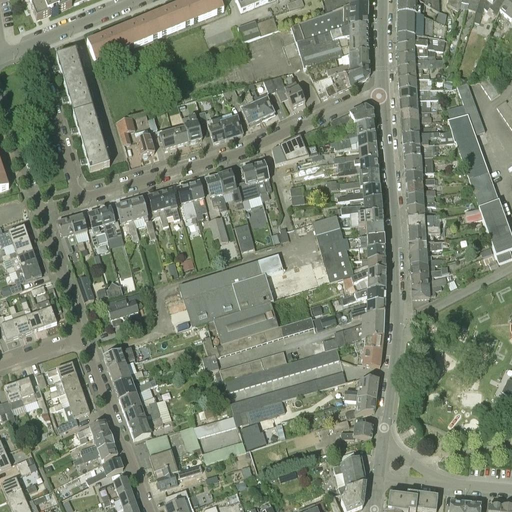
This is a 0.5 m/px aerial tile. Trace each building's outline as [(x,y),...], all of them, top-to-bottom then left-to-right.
[(28,0),(33,10),(32,10),(38,23),(50,18),(50,17),(59,13),(60,14),(73,9),(72,8),(91,0),(28,0)] [(192,27),(214,18),(223,14),(217,0),(197,0),(183,6),(192,27)] [(233,0),(241,17),(278,2),(277,0),(233,0)] [(351,8),(368,7),(367,0),(326,0),(321,2),(326,16),(326,17),(351,8)] [(438,15),(438,14),(439,14),(438,2),(435,0),(397,0),(397,3),(416,3),(425,8),(438,15)] [(453,11),(458,12),(460,3),(454,0),(448,0),(447,8),(453,11)] [(466,6),(468,7),(469,0),(461,0),(460,3),(458,12),(456,20),(458,13),(461,5),(466,7),(466,6)] [(467,11),(476,14),(480,0),(469,0),(468,7),(467,11)] [(499,14),(510,0),(480,0),(476,14),(473,24),(479,26),(483,11),(486,14),(489,10),(493,14),(492,15),(497,19),(499,14)] [(511,0),(510,0),(499,14),(510,24),(511,23),(511,24),(511,0)] [(301,1),(294,4),(297,10),(303,7),(301,1)] [(397,3),(397,18),(420,18),(422,19),(423,15),(427,16),(427,13),(424,13),(425,8),(416,3),(397,3)] [(159,40),(192,27),(183,6),(151,19),(159,40)] [(351,29),(367,29),(368,7),(351,8),(326,17),(326,16),(291,28),(296,45),(296,47),(351,29)] [(436,25),(446,29),(447,29),(444,28),(446,17),(439,15),(439,14),(438,14),(438,15),(436,24),(436,25)] [(444,44),(444,42),(446,29),(436,25),(436,24),(422,19),(420,18),(397,18),(396,39),(416,39),(428,41),(444,44)] [(127,53),(159,40),(151,19),(119,32),(127,53)] [(237,31),(243,46),(277,33),(273,21),(255,27),(255,24),(237,31)] [(353,42),(367,42),(367,29),(351,29),(296,47),(300,59),(353,42)] [(95,66),(127,53),(119,32),(87,46),(95,66)] [(396,39),(396,49),(417,49),(428,50),(428,41),(416,39),(396,39)] [(397,60),(435,59),(434,58),(435,53),(443,54),(444,44),(428,41),(428,50),(417,49),(396,49),(397,60)] [(317,69),(368,54),(367,43),(367,42),(353,42),(300,59),(304,72),(306,72),(306,73),(317,70),(317,69)] [(64,89),(84,83),(75,54),(56,60),(58,68),(57,68),(58,74),(60,73),(64,89)] [(334,79),(368,70),(368,54),(317,69),(317,70),(306,73),(313,86),(334,79)] [(423,71),(429,70),(443,69),(445,62),(435,62),(435,59),(397,60),(397,72),(415,72),(415,71),(423,71)] [(334,79),(313,86),(322,103),(364,84),(369,79),(368,70),(334,79)] [(457,90),(467,87),(468,87),(473,75),(461,70),(455,85),(457,90)] [(415,72),(397,72),(398,84),(427,82),(429,82),(429,81),(429,76),(417,76),(415,77),(415,72)] [(280,79),(271,82),(276,94),(284,90),(285,90),(284,89),(280,79)] [(479,84),(484,92),(494,86),(491,81),(479,84)] [(276,94),(271,82),(263,84),(269,97),(276,94)] [(399,94),(430,93),(430,92),(432,92),(432,87),(427,87),(427,82),(398,84),(399,94)] [(73,117),(92,111),(84,83),(64,89),(67,99),(66,99),(68,105),(69,104),(73,117)] [(443,89),(451,92),(453,85),(445,83),(443,89)] [(484,92),(488,97),(497,91),(494,86),(484,92)] [(457,90),(459,96),(470,93),(467,87),(457,90)] [(305,105),(298,89),(285,95),(292,111),(305,105)] [(497,91),(488,97),(491,102),(500,96),(497,91)] [(228,94),(233,105),(239,102),(235,92),(228,94)] [(249,96),(262,124),(270,121),(269,119),(274,117),(265,96),(257,100),(254,93),(249,96)] [(399,105),(426,103),(437,102),(437,98),(430,98),(430,93),(399,94),(399,105)] [(459,96),(461,102),(472,99),(470,93),(459,96)] [(228,107),(233,105),(228,94),(223,95),(228,107)] [(254,128),(262,124),(249,96),(245,98),(248,105),(239,109),(241,112),(248,128),(253,126),(254,128)] [(461,102),(463,108),(474,105),(472,99),(461,102)] [(400,116),(430,114),(430,108),(426,109),(426,103),(399,105),(400,116)] [(496,109),(499,114),(509,108),(507,105),(506,103),(496,109)] [(463,108),(465,114),(476,110),(474,105),(463,108)] [(465,114),(463,108),(447,112),(450,123),(467,118),(465,114)] [(499,114),(503,119),(511,113),(509,108),(499,114)] [(356,128),(373,125),(372,114),(365,110),(330,126),(332,129),(311,135),(311,134),(305,137),(305,138),(306,141),(354,127),(354,128),(355,128),(356,128)] [(465,114),(467,118),(467,120),(478,116),(476,110),(465,114)] [(81,146),(101,140),(92,111),(73,117),(76,130),(75,130),(77,136),(78,135),(81,146)] [(503,119),(506,124),(511,119),(511,112),(511,113),(503,119)] [(430,114),(400,116),(401,127),(421,126),(431,125),(431,119),(430,119),(430,114)] [(199,116),(202,126),(207,125),(204,115),(199,116)] [(467,120),(470,125),(480,122),(478,116),(467,120)] [(432,137),(401,138),(402,150),(438,148),(454,147),(455,146),(478,211),(498,203),(487,171),(480,152),(479,151),(478,147),(474,138),(485,135),(482,128),(472,131),(470,125),(467,120),(467,118),(450,123),(447,124),(451,135),(432,136),(432,137)] [(182,122),(183,127),(185,131),(189,146),(191,145),(192,146),(195,145),(196,144),(202,142),(195,119),(188,121),(188,120),(182,122)] [(220,126),(225,144),(242,138),(239,129),(237,120),(220,125),(220,126)] [(147,123),(151,135),(157,133),(153,121),(147,123)] [(116,126),(123,149),(131,147),(128,136),(135,134),(132,122),(116,126)] [(213,147),(225,144),(220,126),(220,125),(219,122),(211,124),(206,125),(213,147)] [(470,125),(472,131),(482,128),(480,122),(470,125)] [(334,145),(374,137),(373,125),(356,128),(355,128),(356,134),(341,137),(341,138),(334,139),(335,144),(333,144),(334,145)] [(432,137),(432,136),(432,130),(421,130),(421,126),(401,127),(401,138),(432,137)] [(176,150),(189,146),(185,131),(183,127),(171,131),(176,150)] [(164,153),(176,150),(171,131),(157,135),(159,145),(161,145),(164,153)] [(357,152),(376,150),(374,137),(334,145),(335,150),(342,149),(357,145),(358,152),(357,152)] [(154,156),(149,138),(136,142),(141,160),(142,159),(143,161),(148,159),(147,158),(154,156)] [(300,140),(304,149),(309,147),(306,141),(305,138),(300,140)] [(305,151),(304,149),(300,140),(299,139),(278,149),(279,150),(271,154),(275,169),(308,159),(317,157),(315,148),(305,151)] [(101,140),(81,146),(86,161),(84,161),(86,166),(87,166),(90,174),(109,169),(101,140)] [(403,161),(432,159),(432,157),(436,157),(436,155),(438,155),(438,153),(438,148),(402,150),(403,161)] [(360,164),(377,162),(376,150),(357,152),(358,157),(333,160),(334,166),(338,166),(338,167),(346,166),(345,165),(354,164),(354,165),(360,164)] [(404,177),(434,176),(432,159),(403,161),(404,177)] [(355,177),(378,174),(377,162),(360,164),(354,165),(354,170),(346,171),(346,166),(338,167),(338,172),(339,178),(355,177)] [(0,165),(0,193),(8,191),(0,165)] [(257,187),(260,197),(272,194),(264,166),(258,167),(256,166),(254,167),(253,169),(252,169),(257,187)] [(247,170),(246,171),(241,172),(245,185),(236,187),(238,192),(243,211),(244,212),(251,210),(248,202),(259,199),(260,197),(257,187),(252,169),(250,170),(249,169),(247,170)] [(361,192),(379,190),(378,174),(355,177),(358,176),(359,184),(339,186),(340,193),(360,191),(361,191),(361,192)] [(243,211),(238,192),(236,193),(234,185),(233,185),(230,176),(224,177),(224,176),(219,178),(219,179),(218,179),(223,198),(233,195),(234,198),(231,199),(234,208),(236,207),(237,213),(243,211)] [(405,188),(437,186),(437,181),(435,181),(434,181),(422,182),(422,177),(434,176),(404,177),(405,188)] [(220,214),(227,212),(223,198),(218,179),(205,183),(211,202),(218,200),(217,202),(220,214)] [(326,194),(339,192),(339,185),(336,185),(336,183),(325,184),(326,194)] [(202,216),(207,215),(204,204),(199,185),(194,187),(193,185),(189,186),(189,188),(188,188),(198,222),(203,221),(202,216)] [(405,199),(435,197),(435,192),(423,193),(422,190),(425,189),(425,188),(437,187),(437,186),(405,188),(405,199)] [(198,223),(198,222),(188,188),(187,189),(186,187),(182,188),(182,190),(177,192),(182,208),(187,207),(192,224),(198,223)] [(291,199),(304,198),(302,189),(290,191),(291,199)] [(350,205),(364,203),(380,201),(379,190),(361,192),(362,195),(346,197),(346,199),(337,200),(337,205),(350,204),(350,205)] [(172,218),(174,223),(180,221),(171,193),(166,195),(164,193),(161,194),(160,196),(159,196),(166,220),(172,218)] [(169,228),(166,220),(159,196),(158,197),(157,196),(153,197),(153,198),(148,200),(154,221),(160,219),(163,230),(169,228)] [(406,210),(436,208),(436,207),(439,207),(439,203),(436,203),(435,197),(405,199),(406,210)] [(291,200),(292,208),(305,206),(304,198),(291,200)] [(350,219),(382,215),(380,201),(364,203),(350,205),(350,210),(326,213),(327,220),(333,220),(336,219),(350,218),(350,219)] [(151,223),(148,224),(142,202),(129,205),(136,230),(146,227),(150,243),(156,242),(151,223)] [(499,206),(498,203),(478,211),(478,213),(482,222),(483,226),(485,231),(487,236),(488,240),(490,244),(491,247),(492,250),(493,253),(495,257),(495,259),(509,254),(511,252),(511,241),(510,236),(508,230),(506,224),(503,217),(502,213),(500,208),(499,206)] [(139,243),(135,230),(136,230),(129,205),(127,206),(125,204),(122,205),(121,207),(115,209),(121,228),(129,225),(129,227),(127,227),(132,244),(139,243)] [(406,210),(407,221),(437,219),(437,214),(431,214),(431,209),(436,209),(436,208),(406,210)] [(114,233),(116,240),(122,238),(118,224),(114,225),(110,211),(105,212),(103,211),(101,211),(100,214),(99,214),(106,235),(114,233)] [(107,244),(105,236),(106,235),(99,214),(98,214),(96,213),(93,213),(93,216),(88,217),(92,232),(88,233),(93,248),(107,244)] [(466,226),(482,222),(478,213),(464,215),(466,226)] [(367,230),(383,228),(382,215),(350,219),(351,230),(355,229),(355,231),(367,230)] [(87,236),(87,235),(82,218),(70,222),(77,246),(79,253),(85,252),(83,244),(89,242),(87,236)] [(312,226),(322,260),(329,287),(343,283),(343,284),(351,281),(353,280),(346,253),(343,243),(336,219),(333,220),(312,226)] [(407,232),(439,231),(439,230),(439,219),(437,219),(407,221),(407,232)] [(213,223),(218,241),(219,246),(228,244),(222,220),(213,223)] [(72,255),(70,248),(77,246),(70,222),(68,223),(68,222),(63,223),(63,224),(57,226),(62,242),(67,257),(72,255)] [(213,242),(218,241),(213,223),(208,224),(213,242)] [(241,254),(254,250),(248,227),(235,230),(241,254)] [(368,240),(383,239),(383,228),(367,230),(355,231),(356,242),(365,241),(368,240)] [(13,247),(28,241),(24,229),(2,236),(0,231),(0,230),(0,249),(1,251),(13,247)] [(285,231),(280,232),(279,232),(280,236),(271,238),(274,247),(289,243),(285,231)] [(408,248),(442,246),(442,245),(434,246),(433,238),(440,237),(439,231),(407,232),(408,248)] [(362,252),(384,251),(383,239),(368,240),(365,241),(356,242),(343,243),(346,253),(349,253),(358,252),(358,253),(362,252)] [(3,264),(11,261),(33,253),(28,241),(13,247),(15,254),(1,259),(3,264)] [(470,257),(490,251),(488,243),(467,250),(470,257)] [(409,258),(427,257),(429,257),(428,253),(442,252),(442,246),(408,248),(409,258)] [(367,263),(367,264),(385,263),(384,251),(362,252),(358,253),(359,258),(359,264),(367,263)] [(491,252),(480,255),(482,260),(493,256),(491,252)] [(7,277),(15,274),(37,266),(33,253),(11,261),(13,268),(6,271),(7,277)] [(509,254),(495,259),(498,267),(501,266),(502,265),(504,265),(505,264),(507,264),(509,263),(511,262),(511,261),(511,260),(511,258),(510,256),(510,255),(509,254)] [(427,268),(439,267),(445,265),(444,261),(430,262),(429,263),(427,263),(427,257),(409,258),(410,268),(427,267),(427,268)] [(273,305),(265,279),(283,273),(278,258),(178,290),(183,303),(167,308),(176,336),(206,326),(208,333),(216,331),(221,348),(222,347),(227,346),(232,344),(238,342),(243,341),(248,339),(253,338),(259,336),(264,334),(269,333),(274,331),(278,330),(270,306),(273,305)] [(181,264),(184,273),(194,270),(191,261),(181,264)] [(498,269),(496,263),(495,262),(488,266),(491,273),(498,269)] [(369,274),(385,273),(385,263),(367,264),(367,268),(364,268),(356,272),(358,278),(363,276),(369,274)] [(12,296),(22,292),(20,286),(42,279),(37,266),(15,274),(18,281),(14,282),(16,287),(10,289),(12,296)] [(179,280),(175,266),(167,268),(172,282),(179,280)] [(427,274),(427,268),(427,267),(410,268),(410,280),(433,279),(433,280),(441,278),(441,272),(427,274)] [(363,295),(368,294),(385,293),(385,286),(385,273),(369,274),(363,276),(358,278),(354,280),(353,280),(351,281),(343,284),(345,292),(354,288),(353,288),(358,286),(362,294),(363,295)] [(433,279),(410,280),(411,291),(429,290),(447,285),(445,280),(433,283),(433,280),(433,279)] [(84,306),(94,303),(87,285),(78,288),(84,306)] [(412,313),(429,305),(428,302),(429,302),(429,300),(435,298),(435,294),(441,292),(440,288),(447,286),(447,285),(429,290),(411,291),(412,313)] [(45,294),(43,288),(30,293),(32,299),(45,294)] [(108,301),(122,297),(120,288),(118,289),(108,292),(106,292),(108,301)] [(96,294),(98,301),(106,299),(104,291),(96,294)] [(366,306),(384,305),(385,293),(368,294),(363,295),(342,302),(343,307),(366,300),(366,306)] [(142,306),(139,296),(109,306),(110,308),(107,309),(111,323),(123,320),(124,322),(131,320),(130,318),(138,315),(135,308),(142,306)] [(31,335),(44,331),(38,315),(31,317),(26,303),(21,305),(23,313),(31,335)] [(38,315),(44,331),(57,326),(48,303),(36,307),(38,315)] [(361,321),(384,315),(384,305),(366,306),(366,312),(350,316),(351,322),(361,319),(361,321)] [(18,340),(31,335),(23,313),(16,316),(14,308),(8,310),(11,317),(14,328),(18,340)] [(319,308),(311,311),(314,319),(322,316),(319,308)] [(354,347),(383,338),(384,320),(384,315),(361,321),(361,327),(333,335),(335,341),(322,344),(325,354),(331,352),(336,351),(354,346),(354,347)] [(6,344),(18,340),(14,328),(11,317),(3,320),(3,318),(0,319),(0,328),(6,344)] [(329,318),(320,321),(323,329),(332,327),(329,318)] [(149,319),(140,321),(142,328),(150,326),(149,319)] [(306,321),(309,332),(314,330),(311,320),(306,321)] [(323,332),(323,329),(320,321),(320,320),(314,322),(317,334),(323,332)] [(304,333),(309,332),(306,321),(301,323),(304,333)] [(299,335),(304,333),(301,323),(295,324),(299,335)] [(293,337),(299,335),(295,324),(290,326),(293,337)] [(288,338),(293,337),(290,326),(285,328),(288,338)] [(283,340),(288,338),(285,328),(280,329),(283,340)] [(278,341),(283,340),(280,329),(278,330),(274,331),(278,341)] [(272,343),(278,341),(274,331),(269,333),(272,343)] [(267,345),(272,343),(269,333),(264,334),(267,345)] [(262,346),(267,345),(264,334),(259,336),(262,346)] [(257,348),(262,346),(259,336),(253,338),(257,348)] [(251,350),(257,348),(253,338),(248,339),(251,350)] [(364,351),(381,354),(383,338),(354,347),(356,353),(356,354),(364,351)] [(208,359),(209,359),(215,358),(216,361),(217,360),(220,359),(217,349),(213,350),(210,339),(204,341),(205,343),(203,344),(208,359)] [(246,351),(251,350),(248,339),(243,341),(246,351)] [(241,353),(246,351),(243,341),(238,342),(241,353)] [(236,354),(241,353),(238,342),(232,344),(236,354)] [(230,356),(236,354),(232,344),(227,346),(230,356)] [(225,358),(230,356),(227,346),(222,347),(225,358)] [(220,359),(225,358),(222,347),(221,348),(217,349),(220,359)] [(331,352),(334,364),(340,363),(336,351),(331,352)] [(356,354),(358,358),(357,368),(380,370),(381,354),(364,351),(356,354)] [(125,352),(103,359),(108,373),(126,368),(126,367),(125,365),(129,364),(125,352)] [(329,366),(334,364),(331,352),(325,354),(329,366)] [(286,366),(287,366),(283,354),(278,356),(281,368),(286,366)] [(323,368),(329,366),(325,354),(319,355),(323,368)] [(317,369),(323,368),(319,355),(314,357),(317,369)] [(280,368),(281,368),(278,356),(272,358),(275,369),(280,368)] [(312,371),(317,369),(314,357),(308,359),(312,371)] [(207,374),(219,371),(215,358),(204,361),(207,374)] [(275,369),(272,358),(266,359),(270,371),(275,369)] [(269,371),(270,371),(266,359),(261,361),(264,373),(269,371)] [(306,373),(312,371),(308,359),(303,361),(306,373)] [(263,373),(264,373),(261,361),(255,363),(258,374),(263,373)] [(301,374),(306,373),(303,361),(297,363),(301,374)] [(258,374),(255,363),(249,364),(253,376),(258,374)] [(295,376),(301,374),(297,363),(292,364),(295,376)] [(252,376),(253,376),(249,364),(244,366),(247,378),(252,376)] [(292,364),(287,366),(286,366),(289,377),(295,376),(292,364)] [(108,373),(114,388),(131,383),(148,377),(146,372),(142,374),(141,373),(136,375),(133,365),(126,367),(126,368),(108,373)] [(60,384),(76,378),(72,366),(47,375),(48,380),(58,377),(60,384)] [(247,378),(244,366),(238,368),(241,379),(247,378)] [(280,368),(284,379),(289,377),(286,366),(281,368),(280,368)] [(241,379),(238,368),(232,369),(235,380),(236,380),(236,381),(241,379)] [(275,369),(278,380),(284,379),(280,368),(275,369)] [(235,380),(232,369),(227,371),(230,382),(235,380)] [(269,371),(272,382),(278,380),(275,369),(270,371),(269,371)] [(229,382),(230,382),(227,371),(221,373),(224,384),(224,383),(229,382)] [(263,373),(267,384),(272,382),(269,371),(264,373),(263,373)] [(222,384),(224,384),(221,373),(219,373),(219,374),(215,375),(218,385),(222,383),(222,384)] [(258,374),(261,385),(267,384),(263,373),(258,374)] [(252,376),(255,387),(261,385),(258,374),(253,376),(252,376)] [(337,375),(341,387),(346,385),(343,374),(337,375)] [(335,388),(341,387),(337,375),(332,377),(335,388)] [(247,378),(250,389),(255,387),(252,376),(247,378)] [(35,379),(39,391),(47,389),(42,377),(35,379)] [(329,390),(335,388),(332,377),(326,379),(329,390)] [(70,395),(81,391),(76,378),(60,384),(61,384),(54,386),(57,393),(49,396),(51,401),(58,399),(70,395)] [(241,379),(244,390),(250,389),(247,378),(241,379)] [(239,393),(244,391),(244,390),(241,379),(236,381),(236,380),(235,380),(239,393)] [(324,392),(329,390),(326,379),(320,380),(324,392)] [(233,394),(239,393),(235,380),(230,382),(229,382),(233,394)] [(318,393),(324,392),(320,380),(315,382),(318,393)] [(37,403),(32,390),(29,381),(16,386),(24,408),(37,403)] [(511,382),(508,381),(501,395),(511,399),(511,382)] [(227,396),(233,394),(229,382),(224,383),(227,396)] [(312,395),(318,393),(315,382),(309,383),(312,395)] [(358,402),(376,404),(378,383),(370,382),(359,385),(358,395),(344,394),(343,404),(356,405),(356,406),(357,406),(357,405),(358,402)] [(131,383),(114,388),(119,403),(139,396),(152,390),(157,387),(156,384),(151,386),(150,383),(134,390),(131,383)] [(307,396),(312,395),(309,383),(303,385),(307,396)] [(301,398),(307,396),(303,385),(298,387),(301,398)] [(3,390),(11,412),(24,408),(16,386),(3,390)] [(296,400),(301,398),(298,387),(292,388),(296,400)] [(290,401),(296,400),(292,388),(287,390),(290,401)] [(284,403),(290,401),(287,390),(281,391),(284,403)] [(462,390),(462,405),(482,406),(483,391),(462,390)] [(61,412),(85,403),(81,391),(70,395),(58,399),(60,406),(49,410),(51,415),(61,412)] [(275,393),(279,405),(284,403),(281,391),(275,393)] [(273,406),(279,405),(275,393),(270,395),(273,406)] [(267,408),(273,406),(270,395),(264,396),(267,408)] [(141,410),(156,406),(154,400),(142,404),(139,396),(119,403),(124,416),(141,410)] [(262,409),(267,408),(264,396),(258,398),(262,409)] [(253,399),(256,411),(262,409),(258,398),(253,399)] [(250,413),(256,411),(253,399),(247,401),(250,413)] [(37,404),(37,406),(41,416),(47,414),(43,401),(37,404)] [(245,414),(250,413),(247,401),(241,403),(245,414)] [(347,423),(347,422),(374,415),(376,404),(358,402),(357,405),(357,406),(356,406),(355,413),(345,416),(347,423)] [(78,428),(75,421),(89,416),(85,403),(61,412),(63,411),(68,425),(56,431),(59,436),(78,428)] [(239,416),(245,414),(241,403),(236,404),(239,416)] [(233,418),(239,416),(236,404),(230,406),(233,418)] [(239,416),(233,418),(233,419),(236,429),(242,427),(249,426),(277,418),(285,415),(281,404),(239,416)] [(146,426),(160,421),(161,421),(160,418),(156,406),(141,410),(124,416),(128,429),(145,423),(146,426)] [(206,421),(214,419),(211,411),(203,413),(206,421)] [(11,412),(5,415),(9,425),(10,429),(16,426),(11,412)] [(0,419),(3,427),(9,425),(5,415),(0,416),(0,419)] [(134,443),(143,440),(152,437),(150,432),(163,428),(161,421),(160,421),(146,426),(145,423),(128,429),(134,443)] [(347,422),(347,423),(333,426),(335,433),(349,429),(347,422)] [(93,442),(109,435),(109,436),(105,424),(89,430),(77,436),(78,441),(81,447),(88,444),(85,438),(91,436),(93,442)] [(257,426),(240,432),(247,453),(266,447),(262,435),(260,436),(257,426)] [(341,436),(341,443),(354,442),(354,441),(371,443),(372,430),(354,428),(353,436),(341,436)] [(180,433),(181,438),(194,434),(193,430),(193,429),(180,433)] [(197,440),(202,439),(199,429),(193,430),(194,434),(196,439),(197,440)] [(181,438),(183,444),(196,439),(194,434),(181,438)] [(85,457),(113,448),(114,448),(109,435),(93,442),(88,444),(91,450),(80,454),(82,459),(85,457)] [(156,440),(158,445),(168,442),(167,437),(156,440)] [(183,444),(185,449),(198,444),(197,440),(196,439),(183,444)] [(146,443),(147,449),(158,445),(156,440),(155,440),(146,443)] [(158,445),(160,451),(170,447),(168,442),(158,445)] [(237,446),(240,456),(246,454),(243,444),(237,446)] [(147,449),(149,454),(160,451),(158,445),(147,449)] [(234,458),(240,456),(237,446),(231,448),(234,458)] [(170,447),(160,451),(161,456),(171,453),(171,452),(170,447)] [(99,460),(101,465),(117,459),(113,448),(85,457),(82,459),(84,465),(84,466),(99,460)] [(229,460),(234,458),(231,448),(225,449),(229,460)] [(223,461),(229,460),(225,449),(220,451),(223,461)] [(200,450),(188,454),(190,460),(202,456),(200,450)] [(54,460),(50,451),(45,453),(50,462),(54,460)] [(149,454),(151,459),(161,456),(160,451),(149,454)] [(217,463),(223,461),(220,451),(214,453),(217,463)] [(157,482),(179,475),(181,474),(178,467),(176,468),(171,453),(161,456),(151,459),(150,460),(157,482)] [(211,465),(217,463),(214,453),(208,455),(211,465)] [(205,467),(211,465),(208,455),(202,457),(205,467)] [(0,473),(11,469),(6,457),(0,458),(0,473)] [(344,488),(338,490),(340,498),(346,495),(366,488),(360,461),(333,470),(335,478),(341,476),(342,481),(344,488)] [(28,468),(29,468),(28,467),(26,462),(16,466),(19,472),(28,468)] [(88,489),(103,481),(123,473),(119,462),(102,469),(104,474),(85,482),(88,489)] [(31,474),(28,468),(19,472),(21,478),(31,474)] [(44,470),(47,476),(53,474),(50,468),(44,470)] [(160,493),(177,487),(175,483),(202,474),(200,469),(193,471),(182,474),(181,474),(179,475),(157,482),(156,482),(160,493)] [(118,499),(131,494),(126,480),(113,485),(118,499)] [(6,500),(21,493),(16,481),(1,487),(6,500)] [(35,487),(27,491),(29,496),(37,493),(35,487)] [(340,505),(342,511),(361,511),(362,511),(363,509),(366,488),(346,495),(346,496),(345,496),(346,499),(342,501),(343,504),(340,505)] [(11,511),(26,505),(21,493),(6,500),(11,511)] [(166,511),(190,511),(193,511),(192,511),(186,493),(164,500),(167,508),(165,508),(166,511)] [(122,511),(136,507),(131,494),(118,499),(119,502),(113,504),(116,511),(122,511)] [(230,506),(240,503),(237,495),(227,499),(230,506)] [(435,511),(438,499),(407,495),(406,500),(389,498),(387,511),(435,511)] [(324,499),(323,496),(304,503),(304,504),(305,506),(306,510),(314,507),(316,506),(317,506),(322,504),(326,503),(324,499)] [(37,511),(35,508),(34,508),(32,503),(26,505),(11,511),(10,511),(37,511)]
